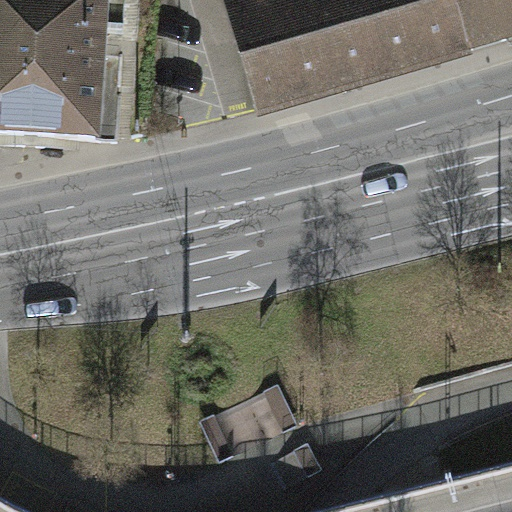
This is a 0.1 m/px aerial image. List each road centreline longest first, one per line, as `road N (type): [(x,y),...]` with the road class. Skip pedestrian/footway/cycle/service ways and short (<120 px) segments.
road 1 (primary): [(0,256),(266,204)]
road 2 (primary): [(511,92),(439,113),(266,204)]
road 3 (primary): [(266,204),(460,198),(511,186)]
